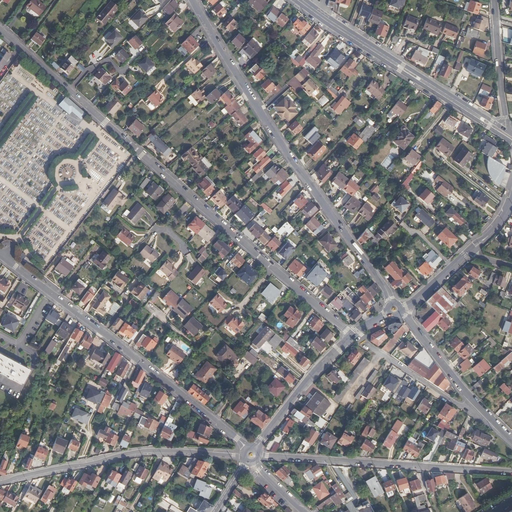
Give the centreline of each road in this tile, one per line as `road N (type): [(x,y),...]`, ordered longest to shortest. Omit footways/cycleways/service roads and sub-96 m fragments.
road 1 (residential): [(0,27),(350,334)]
road 2 (residential): [(192,0),(394,308)]
road 3 (residential): [(0,255),(244,443),(249,455)]
road 4 (residential): [(511,472),(249,455)]
road 5 (secondary): [(293,0),(511,144)]
road 6 (residential): [(0,482),(139,451),(249,455)]
road 7 (secondary): [(495,124),(302,0)]
road 8 (tertiary): [(249,455),(350,334)]
road 9 (residential): [(350,334),(465,408),(476,405)]
road 10 (residential): [(394,308),(476,405)]
road 11 (residential): [(505,120),(494,0)]
